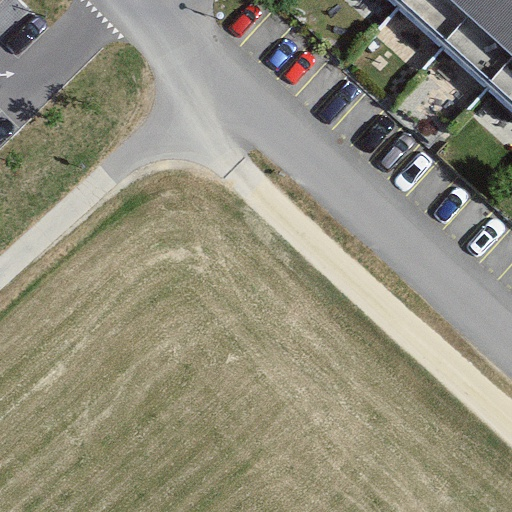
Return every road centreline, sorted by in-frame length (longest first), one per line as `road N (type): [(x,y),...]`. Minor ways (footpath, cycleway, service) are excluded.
road 1 (residential): [(128,0),(511,350)]
road 2 (track): [(172,122),(511,426)]
road 3 (unknown): [(161,31),(61,112),(32,123),(0,105)]
